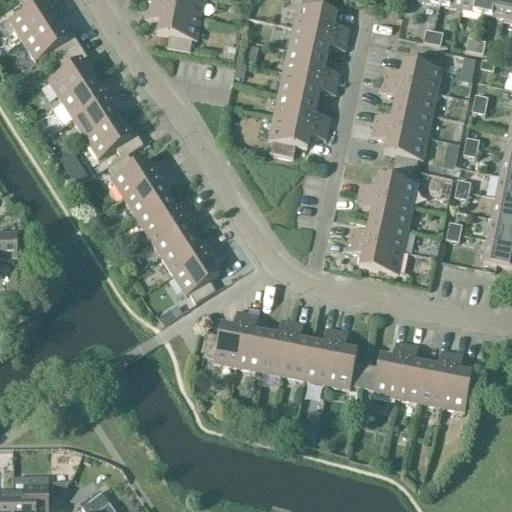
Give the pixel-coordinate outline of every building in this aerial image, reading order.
[(9,26),(22,46),(55,24),(48,13),(52,11),(47,3),(48,2),(47,0),(26,0),(20,4),(26,15),(9,26)] [(200,23),(205,0),(203,0),(164,0),(164,4),(148,1),(146,12),(200,23)] [(310,0),(303,0),(301,10),(297,10),(292,33),(346,44),(349,33),(333,30),(336,18),(324,15),(327,4),(310,0)] [(441,0),(418,0),(417,5),(439,10),(441,0)] [(441,0),(439,10),(460,14),(463,0),(441,0)] [(485,0),(463,0),(460,14),(482,18),(485,0)] [(507,0),(485,0),(482,18),(503,22),(507,0)] [(511,0),(507,0),(503,22),(511,24),(511,0)] [(196,46),(200,23),(146,12),(144,23),(160,26),(157,38),(168,40),(166,52),(190,57),(192,45),(196,46)] [(22,46),(35,65),(52,54),(59,64),(80,51),(72,40),(71,41),(66,32),(62,35),(55,24),(22,46)] [(292,33),(287,55),(326,63),(328,52),(344,55),(346,44),(292,33)] [(431,49),(434,36),(425,35),(423,47),(431,49)] [(434,36),(431,49),(440,51),(442,38),(434,36)] [(474,58),(476,45),(468,43),(465,56),(474,58)] [(476,45),(474,58),(482,59),(485,47),(476,45)] [(47,86),(60,106),(94,84),(87,73),(91,71),(86,63),(87,62),(80,51),(59,64),(65,75),(47,86)] [(323,74),(326,63),(287,55),(282,77),(337,89),(339,78),(323,74)] [(403,66),(400,78),(385,75),(382,86),(436,98),(441,75),(446,76),(448,64),(417,57),(414,69),(403,66)] [(464,62),(461,74),(473,76),(475,64),(464,62)] [(480,74),(492,77),(494,68),(482,66),(480,74)] [(282,77),(278,99),(316,108),(319,97),(334,100),(337,89),(282,77)] [(60,106),(71,123),(73,125),(119,95),(113,85),(100,94),(94,84),(60,106)] [(432,120),(436,98),(382,86),(380,97),(395,101),(393,112),(432,120)] [(73,125),(85,144),(118,123),(112,113),(126,105),(119,95),(73,125)] [(314,119),(316,108),(278,99),(273,122),(327,134),(329,122),(314,119)] [(473,109),(485,111),(487,103),(475,100),(473,109)] [(485,111),(473,109),(471,117),(484,120),(485,111)] [(427,142),(432,120),(393,112),(391,123),(375,120),(373,131),(427,142)] [(273,122),(268,145),(272,146),(269,157),(293,163),(295,151),(306,153),(309,141),(325,145),(327,134),(273,122)] [(85,144),(98,164),(115,153),(121,162),(127,158),(128,159),(143,150),(136,138),(134,139),(129,131),(125,134),(118,123),(85,144)] [(355,127),(352,138),(370,142),(373,131),(355,127)] [(422,165),(427,142),(373,131),(370,142),(386,145),(383,157),(395,160),(392,171),(415,176),(418,165),(422,165)] [(511,161),(511,138),(508,138),(503,159),(511,161)] [(478,146),(466,143),(464,151),(477,154),(478,146)] [(447,149),(444,161),(455,163),(458,151),(447,149)] [(477,154),(464,151),(462,160),(475,163),(477,154)] [(111,184),(123,204),(170,174),(164,164),(151,173),(144,163),(134,169),(128,159),(127,158),(121,162),(107,171),(114,182),(111,184)] [(511,183),(511,161),(503,159),(499,181),(511,183)] [(413,188),(415,176),(392,171),(389,183),(378,181),(376,193),(360,189),(358,200),(412,212),(417,189),(413,188)] [(170,174),(123,204),(136,223),(169,202),(163,192),(176,184),(170,174)] [(511,205),(511,183),(499,181),(495,202),(511,205)] [(456,194),(468,196),(470,188),(457,186),(456,194)] [(468,196),(456,194),(454,203),(466,205),(468,196)] [(407,234),(412,212),(358,200),(355,212),(371,215),(368,226),(407,234)] [(136,223),(148,242),(195,212),(189,203),(175,212),(169,202),(136,223)] [(511,227),(511,205),(495,202),(490,223),(511,227)] [(194,240),(191,237),(187,231),(201,222),(195,212),(148,242),(160,262),(194,240)] [(511,249),(511,227),(490,223),(486,244),(511,249)] [(402,257),(407,234),(368,226),(366,237),(350,234),(348,245),(402,257)] [(447,236),(460,239),(461,230),(449,228),(447,236)] [(460,239),(447,236),(445,245),(458,247),(460,239)] [(0,238),(0,262),(16,262),(16,238),(0,238)] [(219,251),(213,241),(200,250),(194,240),(160,262),(173,281),(219,251)] [(511,272),(511,249),(486,244),(482,266),(511,272)] [(397,280),(402,257),(348,245),(346,256),(361,260),(358,272),(397,280)] [(189,299),(195,309),(215,296),(209,286),(219,279),(212,269),(225,260),(219,251),(173,281),(185,301),(189,299)] [(202,362),(214,364),(213,368),(236,372),(247,318),(236,315),(232,331),(220,329),(218,340),(206,338),(202,362)] [(236,372),(258,377),(266,338),(255,335),(258,320),(247,318),(236,372)] [(291,326),(280,324),(277,340),(266,338),(258,377),(281,381),(291,326)] [(281,381),(303,385),(311,346),(300,344),(303,329),(291,326),(281,381)] [(336,335),(325,333),(322,349),(311,346),(303,385),(326,390),(336,335)] [(350,390),(361,393),(366,369),(354,367),(356,355),(344,353),(347,337),(336,335),(326,390),(349,394),(350,390)] [(392,362),(380,360),(378,371),(366,369),(361,393),(373,395),(372,399),(395,403),(406,349),(395,347),(392,362)] [(395,403),(418,408),(425,369),(414,367),(417,351),(406,349),(395,403)] [(451,358),(440,355),(437,371),(425,369),(418,408),(440,412),(451,358)] [(463,417),(471,378),(459,375),(462,360),(451,358),(440,412),(463,417)] [(306,435),(303,452),(313,454),(316,437),(306,435)] [(47,511),(48,482),(12,483),(12,497),(12,511),(47,511)] [(62,486),(52,487),(53,504),(62,503),(68,487),(62,486)] [(111,511),(100,495),(79,509),(80,511),(111,511)] [(0,511),(12,511),(12,497),(0,496),(0,511)]
